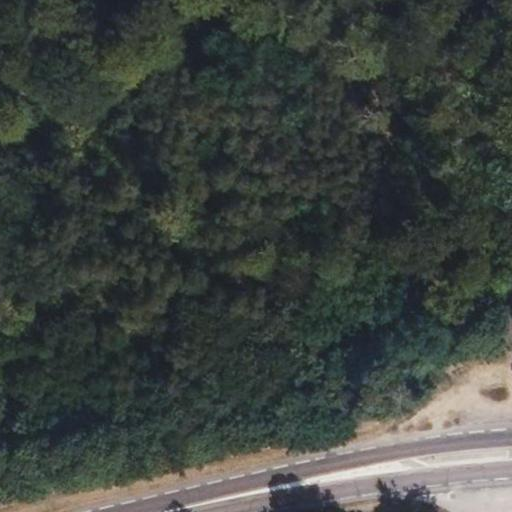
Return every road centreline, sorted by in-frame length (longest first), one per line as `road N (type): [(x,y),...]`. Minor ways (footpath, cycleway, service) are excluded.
road 1 (primary): [(511,437),(410,449),(156,511)]
road 2 (primary): [(173,511),(511,469)]
road 3 (unknown): [(511,256),(460,465)]
